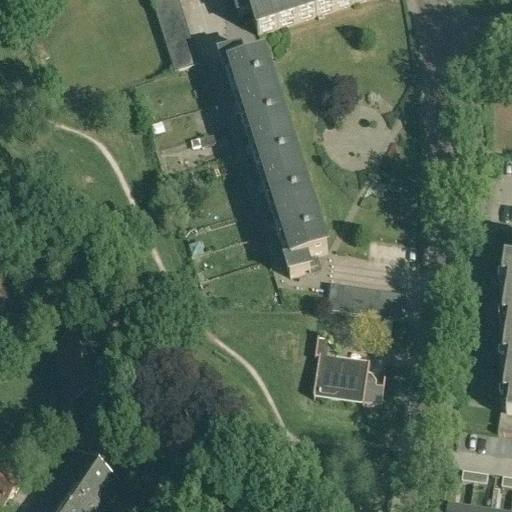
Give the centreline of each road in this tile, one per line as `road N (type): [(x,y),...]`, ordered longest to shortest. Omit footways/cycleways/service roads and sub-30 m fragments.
road 1 (tertiary): [(407,511),(442,255),(439,50)]
road 2 (track): [(316,511),(80,301),(0,205)]
